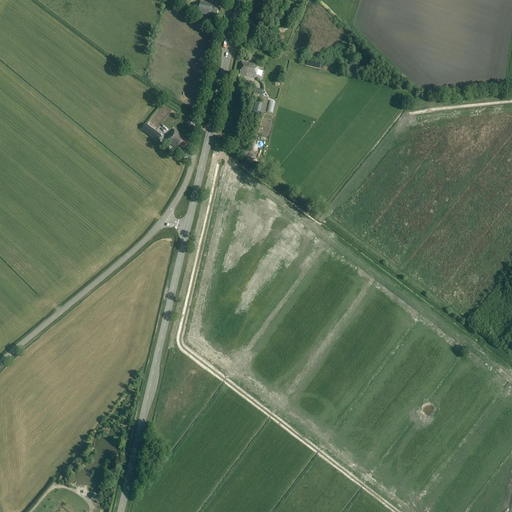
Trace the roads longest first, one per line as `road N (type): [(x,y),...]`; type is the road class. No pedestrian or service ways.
road 1 (track): [(511,355),(201,124)]
road 2 (secondary): [(121,511),(187,229)]
road 3 (secondary): [(187,229),(240,0)]
road 4 (unclassified): [(229,0),(189,173),(163,218)]
road 5 (unclassified): [(0,363),(163,218)]
